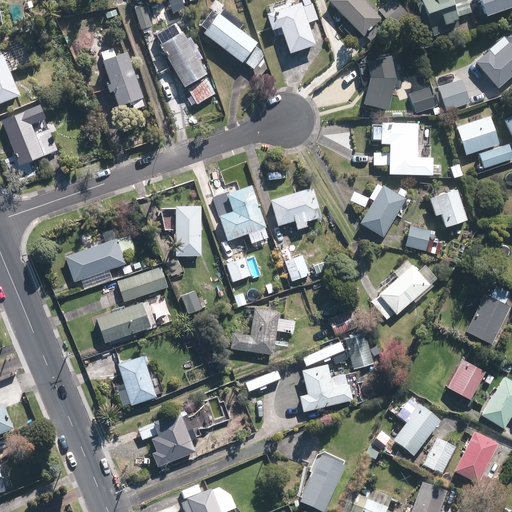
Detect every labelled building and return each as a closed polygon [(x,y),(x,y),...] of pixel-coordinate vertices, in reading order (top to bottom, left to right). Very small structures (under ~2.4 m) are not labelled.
[(359,0),(331,0),(331,1),(362,32),(377,18),(359,0)] [(394,0),(393,0),(381,10),(393,25),(406,14),(394,0)] [(448,0),(422,0),(434,35),(457,27),(448,0)] [(511,0),(481,0),(486,14),(511,5),(511,0)] [(311,4),(304,7),(309,20),(316,18),(311,4)] [(146,5),(134,9),(140,30),(152,27),(146,5)] [(312,44),(300,5),(270,14),(274,28),(282,25),(290,51),(312,44)] [(218,16),(205,33),(242,61),(255,44),(218,16)] [(376,25),(366,35),(371,41),(382,30),(376,25)] [(181,34),(161,46),(185,85),(205,73),(181,34)] [(511,42),(482,69),(498,87),(511,74),(511,42)] [(141,95),(127,52),(116,56),(114,48),(100,53),(103,60),(101,61),(109,84),(106,85),(109,94),(112,93),(117,107),(131,103),(133,110),(147,105),(144,95),(141,95)] [(254,48),(245,60),(254,67),(263,54),(254,48)] [(161,51),(153,54),(160,71),(168,68),(161,51)] [(1,55),(0,55),(0,102),(18,95),(1,55)] [(390,57),(369,62),(372,77),(366,103),(387,108),(395,77),(390,57)] [(96,62),(85,65),(94,95),(106,91),(96,62)] [(206,80),(190,89),(197,102),(214,93),(206,80)] [(461,81),(439,88),(446,108),(468,101),(461,81)] [(429,89),(411,95),(416,110),(434,105),(429,89)] [(40,105),(1,120),(20,166),(58,150),(50,130),(36,135),(32,123),(45,118),(40,105)] [(489,119),(459,128),(466,152),(497,143),(489,119)] [(416,125),(382,125),(382,142),(392,142),(391,173),(415,174),(416,125)] [(507,146),(481,155),(484,166),(511,156),(507,146)] [(388,154),(375,155),(375,163),(388,163),(388,154)] [(264,227),(251,188),(228,196),(235,215),(221,219),(228,239),(264,227)] [(383,189),(362,223),(383,236),(404,201),(383,189)] [(312,190),(272,202),(278,224),(295,219),(298,228),(307,226),(305,221),(320,217),(312,190)] [(465,220),(455,192),(431,201),(436,215),(442,213),(447,226),(465,220)] [(199,255),(199,209),(177,209),(177,255),(199,255)] [(425,250),(430,232),(413,227),(408,245),(425,250)] [(129,235),(65,257),(73,282),(81,280),(84,288),(113,279),(110,271),(125,265),(122,255),(135,251),(129,235)] [(441,244),(430,241),(428,252),(439,254),(441,244)] [(300,257),(286,262),(292,279),(306,274),(300,257)] [(242,259),(227,264),(233,280),(248,275),(242,259)] [(176,260),(167,264),(172,275),(181,271),(176,260)] [(412,267),(380,294),(396,312),(428,286),(412,267)] [(160,268),(118,283),(124,299),(166,284),(160,268)] [(194,293),(183,297),(188,313),(200,308),(194,293)] [(507,305),(486,295),(469,328),(490,338),(507,305)] [(148,327),(140,306),(99,321),(106,342),(148,327)] [(353,308),(327,318),(334,340),(343,337),(361,330),(353,308)] [(271,353),(276,313),(255,310),(252,337),(234,335),(233,348),(271,353)] [(375,361),(364,329),(361,330),(343,337),(354,368),(375,361)] [(141,359),(118,367),(131,404),(154,397),(141,359)] [(483,370),(463,360),(450,384),(470,394),(483,370)] [(326,367),(304,373),(309,395),(300,397),(304,410),(352,398),(349,387),(332,391),(326,367)] [(255,386),(251,376),(238,382),(242,392),(255,386)] [(511,405),(511,383),(505,379),(485,410),(503,421),(511,405)] [(0,434),(13,430),(4,404),(0,405),(0,434)] [(437,420),(420,408),(396,440),(413,452),(437,420)] [(193,452),(178,415),(155,424),(160,437),(152,440),(157,453),(154,455),(158,466),(193,452)] [(380,431),(373,440),(384,448),(391,439),(380,431)] [(494,445),(474,435),(456,471),(476,481),(494,445)] [(452,447),(438,440),(426,464),(440,471),(452,447)] [(342,467),(322,458),(301,501),(322,511),(342,467)] [(437,511),(445,493),(421,485),(411,511),(437,511)] [(218,511),(210,491),(190,499),(195,511),(218,511)] [(349,511),(384,511),(386,507),(349,493),(343,509),(349,511)]
